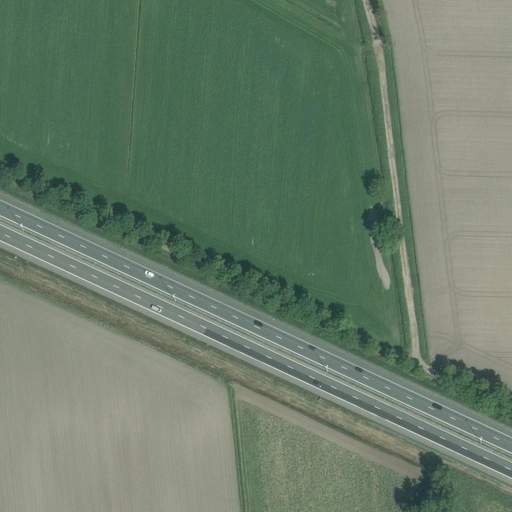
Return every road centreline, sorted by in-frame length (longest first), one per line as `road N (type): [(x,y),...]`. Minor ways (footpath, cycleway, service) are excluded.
road 1 (motorway): [(0,234),(511,474)]
road 2 (motorway): [(511,439),(0,204)]
road 3 (track): [(367,0),(417,360),(511,408)]
road 4 (track): [(417,360),(0,169)]
